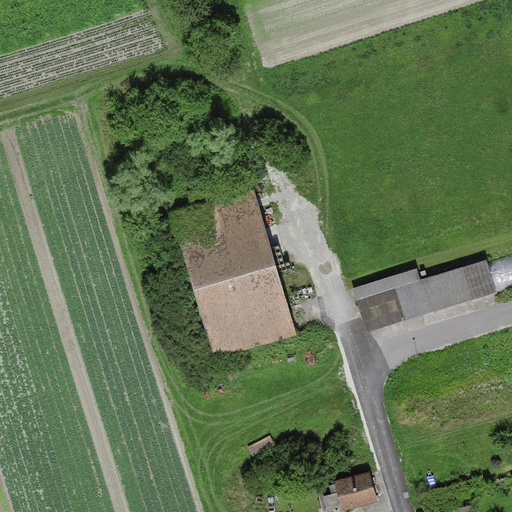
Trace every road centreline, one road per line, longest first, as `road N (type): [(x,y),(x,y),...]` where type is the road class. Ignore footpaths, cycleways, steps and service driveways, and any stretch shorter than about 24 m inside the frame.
road 1 (residential): [(405,511),(358,358),(511,313)]
road 2 (unknown): [(358,358),(294,194)]
